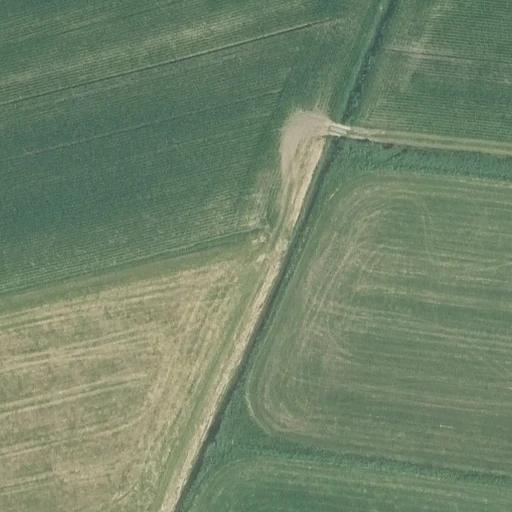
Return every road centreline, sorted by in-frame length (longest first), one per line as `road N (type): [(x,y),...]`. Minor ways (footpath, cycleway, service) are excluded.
road 1 (track): [(282,233),(158,511)]
road 2 (track): [(282,233),(308,131),(361,0)]
